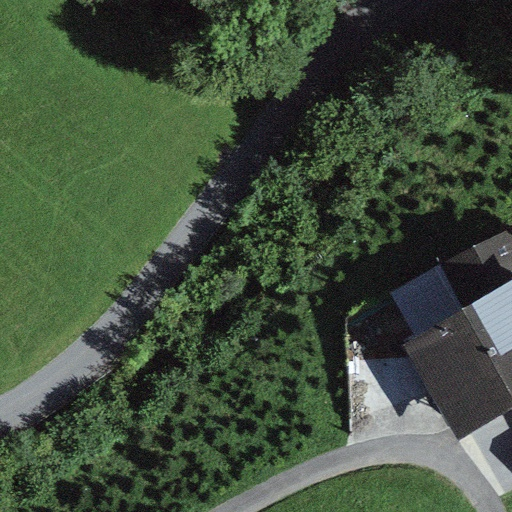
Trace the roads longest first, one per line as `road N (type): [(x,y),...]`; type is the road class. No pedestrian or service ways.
road 1 (unclassified): [(420,0),(213,158),(125,282),(0,398)]
road 2 (residential): [(237,511),(325,464),(428,449),(458,464),(495,511)]
